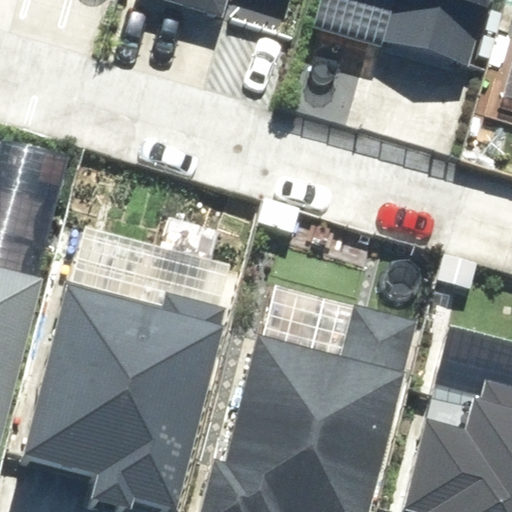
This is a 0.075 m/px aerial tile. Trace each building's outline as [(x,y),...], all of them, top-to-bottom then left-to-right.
[(134,0),(222,29),(231,0),(134,0)] [(460,78),(485,0),(365,0),(385,7),(372,49),(460,78)] [(511,12),(499,53),(511,56),(511,12)] [(0,442),(39,294),(0,284),(0,442)] [(212,346),(220,315),(159,299),(152,326),(54,300),(9,472),(73,489),(67,511),(129,511),(131,511),(179,511),(222,348),(212,346)] [(362,511),(410,334),(352,319),(336,379),(245,355),(211,484),(197,481),(188,511),(362,511)]
